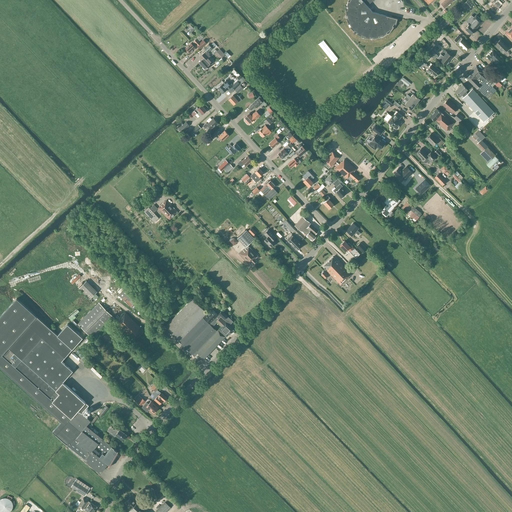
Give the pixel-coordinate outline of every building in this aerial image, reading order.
[(349,0),(349,1),(348,1),(346,7),(347,7),(347,9),(345,10),(346,15),(347,15),(347,18),(346,19),(349,24),(351,26),(350,27),(354,31),(355,31),(357,32),(356,34),(362,36),(362,35),(364,36),(364,38),(370,38),(370,37),(373,37),(373,39),(379,37),(379,36),(382,36),(382,37),(387,33),(387,32),(389,31),(390,32),(393,27),(393,26),(394,24),(396,24),(397,19),(386,16),(372,12),(367,5),(372,0),(349,0)] [(453,0),(446,0),(441,5),(444,8),(454,0),(453,0)] [(474,4),(469,0),(467,0),(463,4),(468,9),(474,4)] [(499,0),(491,0),(492,1),(488,5),(496,12),(503,4),(499,0)] [(466,21),(468,23),(475,29),(483,21),(476,15),(474,17),(471,15),(466,21)] [(450,22),(446,18),(440,23),(445,27),(450,22)] [(476,30),(475,29),(468,23),(466,25),(467,26),(465,29),(471,35),(476,30)] [(194,29),(191,25),(186,29),(190,33),(194,29)] [(461,39),(460,38),(461,37),(458,35),(454,40),(456,42),(458,43),(465,51),(470,46),(462,39),(461,39)] [(509,48),(500,38),(494,44),(503,53),(509,48)] [(200,43),(196,39),(193,42),(191,44),(191,43),(185,48),(190,53),(195,48),(193,45),(195,43),(200,49),(206,43),(203,40),(200,43)] [(437,46),(433,42),(425,50),(429,54),(437,46)] [(205,70),(213,63),(209,58),(210,57),(207,53),(212,48),(208,44),(203,49),(205,51),(199,57),(202,60),(198,63),(205,70)] [(225,55),(219,49),(215,52),(221,58),(222,58),(225,55)] [(501,59),(492,50),(486,56),(494,65),(501,59)] [(440,60),(446,65),(452,57),(446,53),(443,56),(441,54),(438,58),(440,60)] [(224,60),(222,58),(221,58),(215,63),(218,66),(224,60)] [(435,77),(440,71),(432,64),(426,71),(430,74),(430,73),(435,77)] [(470,74),(466,78),(477,89),(477,88),(484,95),(488,99),(496,90),(492,86),(494,84),(495,84),(498,81),(497,81),(491,74),(487,77),(488,78),(486,80),(480,75),(483,73),(476,66),(469,73),(470,74)] [(504,77),(497,69),(492,73),(500,81),(504,77)] [(226,80),(218,88),(223,93),(227,89),(227,88),(228,89),(231,86),(234,90),(240,84),(237,81),(233,84),(231,82),(229,84),(226,80)] [(462,84),(455,91),(459,96),(460,96),(462,99),(467,93),(465,91),(467,89),(462,84)] [(243,88),(240,85),(235,90),(238,93),(243,88)] [(467,93),(462,99),(481,119),(483,122),(494,112),(472,89),(467,93)] [(406,96),(415,104),(419,99),(413,94),(411,97),(407,94),(406,96)] [(233,95),(228,99),(233,105),(238,101),(239,102),(241,99),(237,95),(235,97),(233,95)] [(415,104),(406,96),(404,99),(407,101),(405,104),(411,109),(415,104)] [(257,108),(263,102),(258,98),(248,107),(251,110),(255,106),(257,108)] [(392,103),(386,98),(380,105),(383,108),(386,103),(387,103),(390,106),(392,103)] [(448,99),(443,105),(451,112),(452,110),(454,111),(456,108),(457,107),(448,99)] [(198,108),(197,108),(191,114),(193,116),(197,113),(200,116),(206,111),(201,105),(198,108)] [(443,115),(436,109),(430,116),(437,122),(436,123),(447,131),(453,123),(444,116),(443,115)] [(256,111),(254,113),(251,115),(249,113),(245,117),(246,119),(245,120),(248,124),(250,123),(254,119),(255,120),(260,116),(256,111)] [(396,129),(401,123),(398,121),(401,116),(396,113),(393,117),(388,113),(384,119),(396,129)] [(463,117),(458,113),(454,117),(459,122),(463,117)] [(272,122),(268,117),(264,121),(268,126),(272,122)] [(217,123),(213,118),(207,124),(206,123),(203,126),(205,128),(208,126),(211,129),(217,123)] [(189,126),(186,122),(179,129),(182,132),(189,126)] [(383,131),(375,124),(371,129),(380,136),(383,131)] [(265,125),(258,132),(263,137),(266,134),(268,135),(271,132),(270,130),(265,125)] [(485,137),(478,130),(472,136),(475,140),(478,137),(481,140),(477,144),(483,150),(479,154),(488,163),(495,155),(482,140),(485,137)] [(229,135),(224,131),(218,136),(219,136),(217,138),(218,140),(221,138),(223,141),(229,135)] [(269,144),(273,148),(279,142),(277,140),(280,138),(277,135),(278,134),(277,132),(274,136),(275,138),(269,144)] [(217,135),(214,133),(205,142),(207,144),(217,135)] [(426,138),(434,146),(436,143),(440,146),(443,142),(439,138),(437,140),(431,133),(426,138)] [(382,140),(375,135),(368,145),(374,150),(377,146),(381,149),(385,143),(382,141),(382,140)] [(229,149),(234,154),(236,151),(237,152),(240,148),(236,143),(232,146),(230,144),(225,148),(227,151),(229,149)] [(278,154),(282,159),(283,158),(284,159),(289,155),(290,156),(294,153),(290,148),(293,146),(290,144),(288,146),(288,145),(284,149),(278,154)] [(306,151),(302,146),(295,152),(299,157),(306,151)] [(432,151),(430,153),(427,155),(421,148),(416,153),(423,160),(423,161),(424,163),(425,163),(426,163),(427,163),(429,161),(431,163),(437,156),(432,151)] [(332,151),(324,160),(331,166),(339,157),(332,151)] [(244,164),(246,166),(252,160),(247,156),(242,161),(241,160),(237,163),(241,167),(244,164)] [(288,164),(291,168),(294,165),(295,167),(299,164),(301,162),(298,159),(299,158),(298,157),(295,160),(294,159),(288,164)] [(335,168),(347,179),(349,176),(356,182),(360,178),(353,172),(356,169),(344,159),(342,162),(341,162),(335,168)] [(229,164),(226,161),(219,167),(222,171),(229,164)] [(233,168),(230,164),(224,170),(227,173),(233,168)] [(396,176),(401,181),(406,176),(407,178),(412,173),(406,167),(402,171),(398,168),(394,172),(397,176),(396,176)] [(263,173),(259,168),(250,176),(256,182),(260,178),(259,177),(263,173)] [(308,171),(302,176),(305,179),(303,181),(308,187),(313,183),(311,180),(314,177),(308,171)] [(446,182),(438,173),(434,177),(442,186),(446,182)] [(246,174),(241,178),(244,183),(250,178),(246,174)] [(335,179),(331,174),(325,180),(329,185),(333,181),(334,182),(336,180),(335,179)] [(336,192),(341,197),(346,193),(344,191),(344,190),(341,187),(342,186),(340,184),(341,183),(338,179),(333,184),(336,187),(338,189),(336,192)] [(273,189),(272,188),(275,186),(270,181),(269,182),(268,181),(265,183),(266,184),(260,189),(269,199),(277,192),(273,189)] [(428,188),(423,183),(414,191),(419,197),(428,188)] [(260,191),(256,187),(252,191),(255,195),(260,191)] [(488,190),(485,187),(479,192),(482,195),(488,190)] [(293,194),(289,198),(294,205),(299,201),(293,194)] [(329,209),(333,205),(328,199),(330,198),(328,196),(325,198),(327,201),(324,203),(329,209)] [(388,205),(382,212),(386,216),(400,200),(395,196),(392,199),(389,196),(384,202),(388,205)] [(169,220),(177,212),(166,200),(158,208),(169,220)] [(413,206),(407,201),(401,208),(408,213),(413,206)] [(154,222),(159,218),(154,213),(158,208),(156,206),(155,207),(153,205),(150,208),(148,207),(144,211),(154,222)] [(421,213),(413,206),(408,213),(416,220),(421,213)] [(315,235),(318,230),(302,216),(295,225),(301,231),(306,235),(312,240),(316,236),(315,235)] [(358,228),(353,223),(346,231),(352,236),(355,232),(358,235),(360,233),(357,230),(358,228)] [(257,232),(252,227),(248,231),(253,236),(257,232)] [(254,239),(246,230),(237,239),(245,248),(254,239)] [(271,238),(274,235),(268,230),(264,234),(267,237),(264,240),(271,247),(276,242),(271,238)] [(291,235),(287,239),(297,250),(302,245),(299,243),(299,242),(291,235)] [(350,247),(344,241),(340,245),(345,251),(347,249),(350,252),(350,253),(355,258),(359,254),(354,248),(354,249),(351,246),(350,247)] [(366,249),(360,243),(356,246),(363,253),(366,249)] [(255,259),(258,256),(249,246),(246,249),(245,248),(239,253),(249,264),(251,262),(253,264),(257,261),(255,259)] [(327,270),(327,271),(341,285),(348,278),(348,277),(351,274),(338,260),(337,261),(333,257),(323,266),(327,270)] [(95,293),(97,292),(86,281),(79,288),(90,299),(93,302),(98,297),(95,293)] [(138,304),(125,290),(119,295),(130,307),(131,307),(133,309),(138,304)] [(16,298),(0,316),(0,367),(61,422),(52,432),(66,445),(100,472),(107,463),(109,465),(118,451),(86,426),(91,421),(83,414),(82,412),(88,405),(63,382),(73,371),(61,361),(82,337),(67,324),(57,335),(16,298)] [(182,344),(194,356),(197,353),(203,359),(225,337),(225,336),(226,337),(233,330),(225,322),(223,320),(227,316),(222,311),(218,315),(212,309),(203,318),(202,317),(207,312),(192,298),(165,327),(180,341),(179,341),(182,344)] [(116,320),(115,319),(99,303),(78,324),(92,338),(110,320),(114,323),(115,322),(130,338),(132,341),(133,340),(134,341),(144,331),(125,313),(123,315),(122,315),(116,320)] [(148,368),(143,362),(140,365),(138,368),(143,373),(148,368)] [(161,385),(157,381),(152,387),(155,391),(161,385)] [(167,398),(161,392),(160,393),(158,392),(152,398),(153,399),(160,404),(163,401),(164,402),(167,398)] [(148,404),(146,402),(142,407),(147,411),(149,409),(154,413),(158,408),(151,401),(148,404)] [(105,412),(101,408),(96,413),(101,417),(105,412)] [(108,431),(114,436),(116,435),(122,440),(126,435),(117,427),(115,429),(112,426),(108,431)] [(109,469),(119,473),(123,464),(113,460),(109,469)] [(71,487),(85,496),(89,490),(75,481),(71,487)] [(13,508),(13,506),(13,503),(11,501),(10,499),(7,498),(5,498),(2,498),(0,499),(0,511),(9,511),(11,510),(13,508)] [(85,510),(88,511),(93,511),(97,507),(90,502),(83,498),(78,506),(83,509),(83,508),(85,509),(85,510)] [(130,498),(126,503),(128,505),(129,506),(128,507),(130,510),(129,511),(134,511),(142,503),(139,500),(136,503),(130,498)] [(157,511),(165,511),(170,507),(165,502),(156,511),(157,511)]
